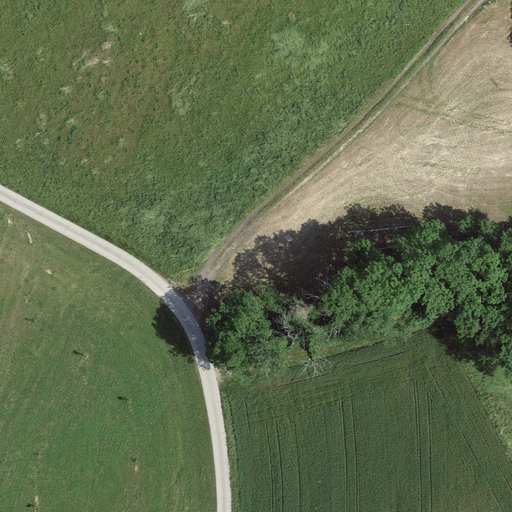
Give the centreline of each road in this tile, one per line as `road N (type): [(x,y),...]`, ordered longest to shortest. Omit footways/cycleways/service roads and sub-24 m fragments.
road 1 (track): [(188,320),(214,263),(475,0)]
road 2 (track): [(0,191),(152,281),(188,320),(208,384),(222,511)]
